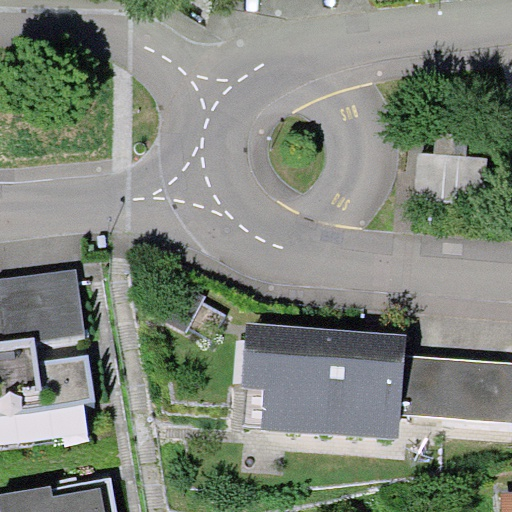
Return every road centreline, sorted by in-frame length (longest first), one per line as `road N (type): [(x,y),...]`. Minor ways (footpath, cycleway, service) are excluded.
road 1 (residential): [(511,270),(309,253),(223,222),(195,189)]
road 2 (residential): [(218,94),(338,46),(511,21)]
road 3 (residential): [(218,94),(126,34),(0,29)]
road 4 (residential): [(0,206),(195,189)]
